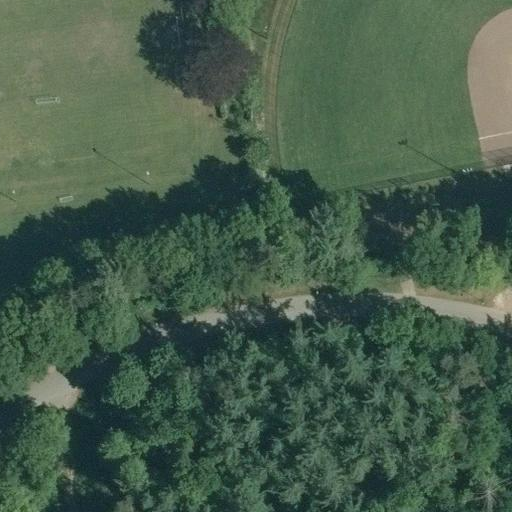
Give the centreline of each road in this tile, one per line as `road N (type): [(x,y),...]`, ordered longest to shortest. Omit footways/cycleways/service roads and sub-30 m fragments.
road 1 (unclassified): [(511,327),(389,305),(230,319),(103,360),(0,414)]
road 2 (track): [(57,381),(76,511)]
